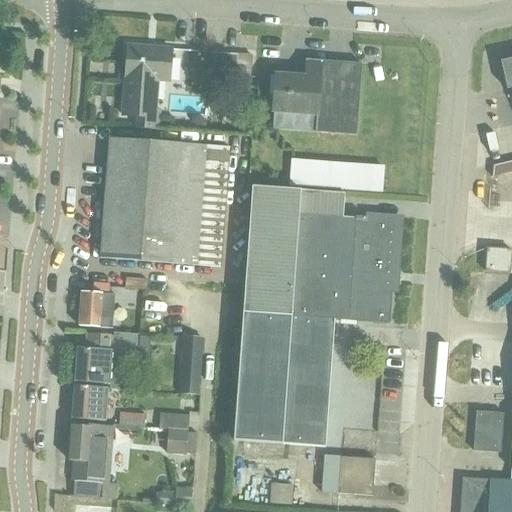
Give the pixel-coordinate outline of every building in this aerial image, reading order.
[(172,54),(172,50),(128,47),(123,116),(137,118),(136,129),(158,131),(160,111),(155,110),(158,81),(169,82),(172,54)] [(223,54),(221,77),(236,79),(249,80),(251,56),(238,55),(223,54)] [(511,89),(511,59),(501,62),(507,90),(511,89)] [(273,130),(356,136),(362,64),(306,60),(305,78),(276,76),(273,113),(274,113),(273,130)] [(101,259),(199,267),(220,269),(229,149),(110,140),(101,259)] [(292,160),(290,186),(383,194),(385,167),(292,160)] [(325,448),(334,321),(390,325),(397,222),(376,221),(376,219),(356,217),(356,219),(343,218),(345,194),(252,187),(234,441),(325,448)] [(511,260),(511,250),(488,249),(486,272),(511,274),(511,260)] [(81,293),(79,327),(112,330),(115,296),(109,295),(110,285),(94,284),(93,294),(81,293)] [(77,350),(75,384),(109,386),(110,377),(120,378),(122,354),(112,353),(112,346),(139,348),(140,335),(113,333),(113,338),(87,336),(85,350),(77,350)] [(183,338),(179,382),(199,383),(203,339),(183,338)] [(72,419),(92,421),(106,422),(109,390),(74,387),(72,419)] [(474,452),(501,454),(504,415),(477,412),(474,452)] [(119,426),(145,428),(146,415),(120,414),(119,426)] [(169,431),(188,433),(190,417),(161,414),(160,429),(169,429),(169,431)] [(69,462),(74,462),(104,465),(106,442),(111,442),(112,428),(91,427),(91,429),(72,428),(69,462)] [(169,431),(167,453),(187,455),(188,433),(169,431)] [(337,495),(372,498),(375,461),(340,458),(337,495)] [(104,465),(74,462),(72,482),(102,484),(104,465)] [(297,477),(276,476),(275,495),(295,497),(297,477)] [(511,511),(511,477),(511,491),(492,490),(492,482),(463,480),(460,511),(511,511)]
